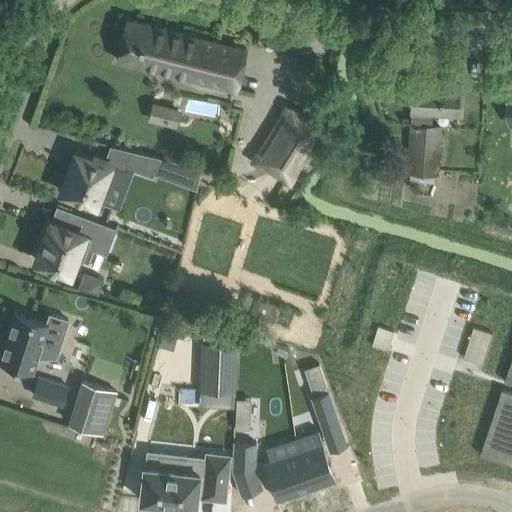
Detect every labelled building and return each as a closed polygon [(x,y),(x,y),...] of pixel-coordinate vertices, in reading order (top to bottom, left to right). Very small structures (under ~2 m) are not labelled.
[(127,18),(117,59),(236,88),(246,48),(127,18)] [(411,125),(408,173),(439,175),(442,126),(430,126),(431,112),(458,113),(458,103),(459,83),(413,80),(412,100),(412,109),(414,109),(413,125),(411,125)] [(153,100),(147,120),(177,127),(182,107),(153,100)] [(256,149),(248,160),(261,168),(263,166),(282,178),(280,181),(290,187),(298,175),(296,174),(305,162),(309,165),(318,151),(313,147),(321,134),(323,136),(328,128),(285,101),(280,108),(282,110),(257,150),(256,149)] [(131,149),(125,165),(126,165),(152,175),(159,156),(131,149)] [(64,173),(58,187),(61,188),(60,191),(96,204),(97,199),(104,202),(111,183),(118,165),(118,164),(94,155),(93,157),(75,151),(66,174),(64,173)] [(50,219),(35,259),(70,272),(76,257),(83,259),(92,234),(111,240),(116,226),(75,211),(72,210),(66,225),(50,219)] [(83,273),(77,287),(98,293),(104,278),(98,275),(96,278),(83,273)] [(254,298),(247,318),(266,323),(272,304),(254,298)] [(15,312),(0,359),(19,366),(32,370),(48,323),(34,318),(15,312)] [(170,316),(160,355),(174,358),(184,319),(170,316)] [(378,325),(372,345),(388,350),(394,330),(378,325)] [(473,326),(463,357),(483,364),(493,333),(473,326)] [(202,341),(200,388),(234,390),(236,342),(202,341)] [(243,362),(242,413),(267,413),(268,362),(243,362)] [(39,378),(33,398),(63,406),(69,387),(39,378)] [(82,379),(69,422),(104,433),(113,404),(118,405),(121,397),(116,396),(118,390),(82,379)] [(511,391),(501,387),(496,404),(511,409),(511,391)] [(327,388),(310,394),(322,427),(339,421),(327,388)] [(511,409),(496,404),(490,420),(511,427),(511,409)] [(511,427),(490,420),(485,437),(511,445),(511,427)] [(299,447),(263,460),(276,497),(335,476),(317,427),(294,435),(299,447)] [(511,445),(485,437),(479,453),(511,463),(511,445)] [(234,440),(233,468),(234,473),(255,465),(256,441),(234,440)] [(144,465),(141,498),(195,504),(197,491),(203,492),(203,495),(224,498),(229,455),(207,453),(205,475),(199,475),(199,471),(183,469),(184,457),(158,454),(157,466),(144,465)]
